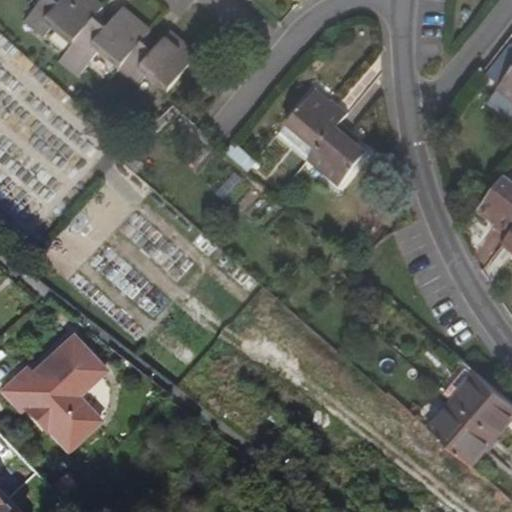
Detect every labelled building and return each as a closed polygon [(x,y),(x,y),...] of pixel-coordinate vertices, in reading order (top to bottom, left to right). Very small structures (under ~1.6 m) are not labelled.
[(42,33),(51,23),(70,39),(90,56),(98,48),(118,64),(135,79),(144,70),(164,87),(194,51),(166,29),(156,40),(151,45),(140,36),(145,31),(147,29),(119,6),(109,18),(104,23),(92,13),(97,8),(101,3),(96,0),(59,0),(58,0),(39,0),(25,18),(42,33)] [(104,23),(109,18),(97,8),(92,13),(104,23)] [(145,31),(140,36),(151,45),(156,40),(145,31)] [(511,73),(500,88),(511,97),(511,73)] [(320,148),(311,159),(342,184),(368,154),(358,145),(354,141),(357,136),(341,123),(350,112),(335,99),(332,103),(317,90),(290,122),(320,148)] [(354,141),(358,145),(362,140),(357,136),(354,141)] [(228,153),(250,174),(259,164),(237,144),(228,153)] [(130,146),(129,147),(121,156),(138,171),(146,161),(130,146)] [(511,180),(507,177),(482,208),(497,221),(494,225),(510,238),(504,246),(511,251),(511,180)] [(313,335),(300,324),(288,339),(300,350),(313,335)] [(24,370),(1,391),(21,413),(24,411),(26,408),(34,407),(49,423),(46,431),(66,453),(99,422),(77,398),(104,372),(72,336),(32,372),(29,375),(24,370)] [(511,401),(479,373),(455,401),(497,438),(511,420),(511,401)] [(473,465),(497,438),(455,401),(431,428),(473,465)] [(291,403),(281,414),(287,419),(293,423),(302,412),(291,403)] [(44,433),(46,431),(49,423),(34,407),(26,408),(24,411),(44,433)] [(287,419),(281,414),(275,409),(267,419),(279,429),(287,419)] [(398,468),(407,477),(393,494),(415,511),(453,511),(463,500),(409,455),(398,468)] [(0,511),(14,511),(0,495),(0,511)]
